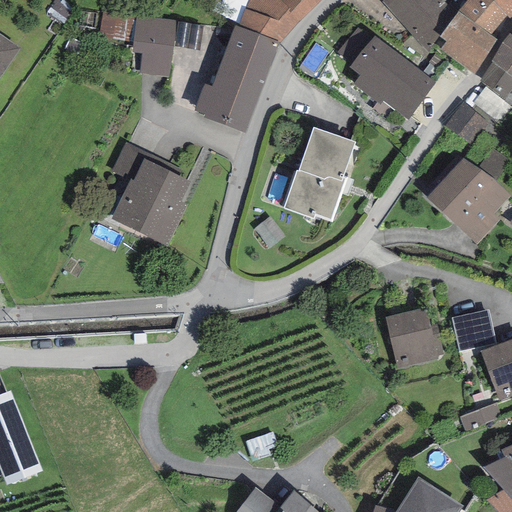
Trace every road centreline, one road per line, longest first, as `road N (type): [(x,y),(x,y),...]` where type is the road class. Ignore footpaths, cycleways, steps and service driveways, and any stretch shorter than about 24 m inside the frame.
road 1 (residential): [(332,0),(281,63),(201,303)]
road 2 (residential): [(358,242),(511,24)]
road 3 (residential): [(201,303),(174,352),(0,356)]
road 4 (residential): [(201,303),(0,312)]
road 5 (residential): [(201,303),(284,284),(358,242)]
road 6 (residential): [(358,242),(394,267),(437,271),(511,299)]
